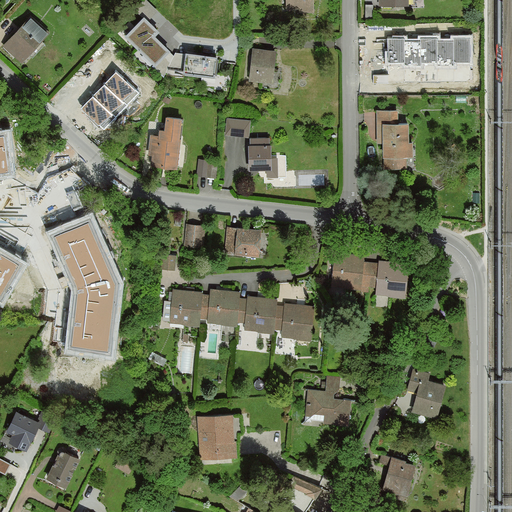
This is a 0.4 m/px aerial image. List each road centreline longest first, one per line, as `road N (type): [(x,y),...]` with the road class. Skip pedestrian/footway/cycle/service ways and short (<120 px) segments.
road 1 (residential): [(0,71),(111,178),(139,194),(348,222)]
road 2 (residential): [(468,261),(448,276),(332,511)]
road 3 (residential): [(468,261),(476,283),(476,511)]
road 4 (residential): [(349,0),(348,222)]
road 5 (residential): [(348,222),(429,235),(468,261)]
